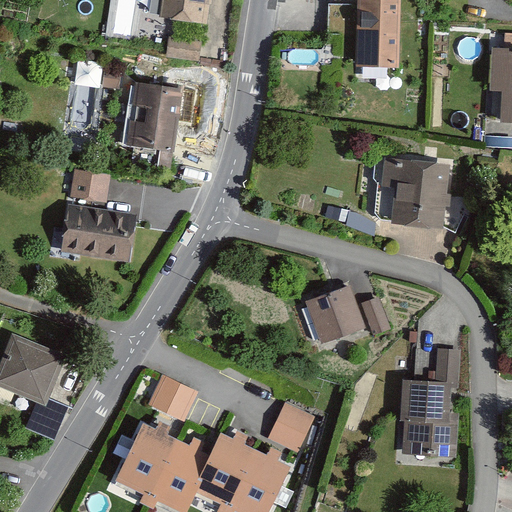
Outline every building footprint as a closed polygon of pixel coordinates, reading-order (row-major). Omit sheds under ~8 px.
[(110,0),(108,33),(133,35),(135,0),(110,0)] [(209,0),(152,0),(150,19),(206,26),(209,0)] [(360,0),(359,63),(396,64),(397,0),(360,0)] [(202,41),(168,40),(167,61),(201,63),(202,41)] [(492,124),(511,125),(511,53),(485,52),(483,93),(494,94),(492,124)] [(78,60),(78,79),(102,79),(102,60),(78,60)] [(203,90),(133,83),(126,148),(168,152),(171,122),(200,125),(203,90)] [(450,168),(384,161),(382,187),(391,188),(388,224),(444,229),(450,168)] [(105,178),(64,171),(52,250),(125,261),(133,212),(101,207),(105,178)] [(347,284),(300,300),(314,342),(361,326),(347,284)] [(375,296),(360,302),(372,334),(387,328),(375,296)] [(60,355),(7,331),(0,345),(0,386),(38,404),(60,355)] [(430,380),(397,378),(395,416),(403,417),(401,450),(454,453),(456,412),(445,411),(447,386),(456,386),(458,347),(432,346),(430,380)] [(198,398),(164,378),(150,402),(184,422),(198,398)] [(284,403),(269,433),(299,448),(314,418),(284,403)] [(192,488),(208,454),(139,421),(112,477),(181,510),(192,488)] [(268,511),(291,464),(219,430),(208,454),(192,488),(241,511),(268,511)]
